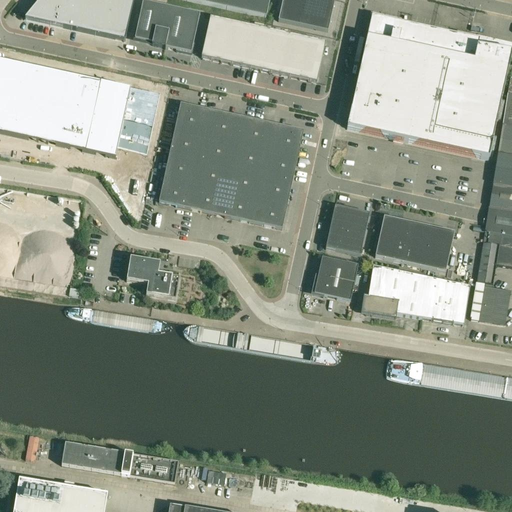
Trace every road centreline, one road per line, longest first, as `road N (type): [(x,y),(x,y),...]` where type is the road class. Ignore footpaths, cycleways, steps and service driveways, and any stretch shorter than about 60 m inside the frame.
road 1 (unclassified): [(333,109),(0,38)]
road 2 (unclassified): [(263,316),(216,256),(125,234),(87,190),(0,173)]
road 3 (unclassified): [(511,361),(285,324)]
road 4 (unclassified): [(263,316),(252,326),(89,298)]
road 5 (unclassified): [(317,181),(481,217)]
road 6 (unclassified): [(317,181),(285,324)]
